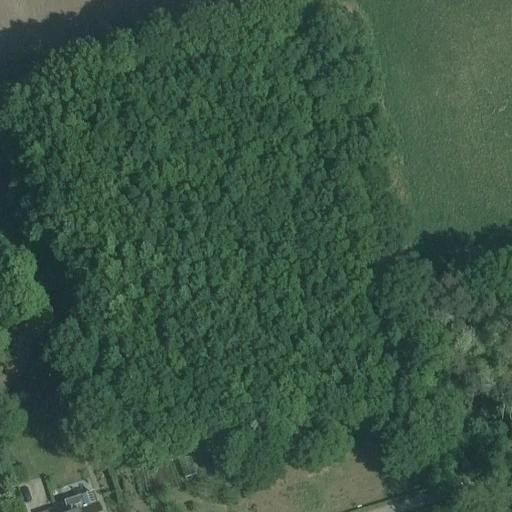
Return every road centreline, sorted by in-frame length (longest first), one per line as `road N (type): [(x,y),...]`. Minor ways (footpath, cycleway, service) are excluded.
road 1 (track): [(257,0),(0,75)]
road 2 (track): [(393,511),(511,478)]
